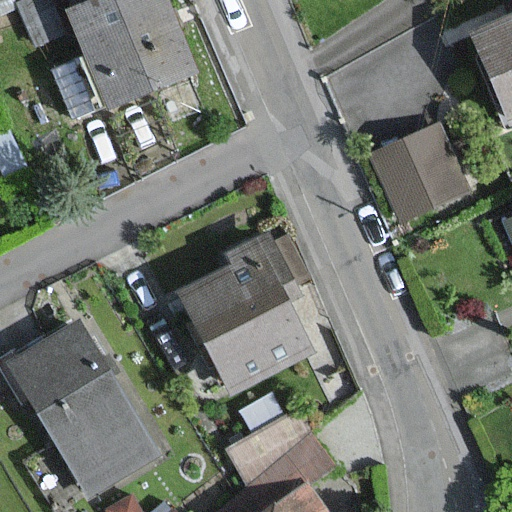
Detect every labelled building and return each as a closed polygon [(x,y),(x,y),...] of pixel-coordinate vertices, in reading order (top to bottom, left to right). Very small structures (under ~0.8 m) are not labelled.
[(72,0),(76,9),(69,12),(107,106),(192,71),(171,18),(163,0),(72,0)] [(511,111),(511,22),(478,37),(510,112),(511,111)] [(466,188),(436,126),(375,156),(405,218),(466,188)] [(297,295),(268,237),(233,255),(238,265),(202,284),(184,293),(234,390),(310,351),(285,301),(297,295)] [(100,362),(78,323),(3,366),(24,401),(31,397),(86,493),(153,454),(100,362)] [(223,511),(328,511),(307,484),(331,463),(313,432),(300,410),(230,448),(251,486),(223,511)]
